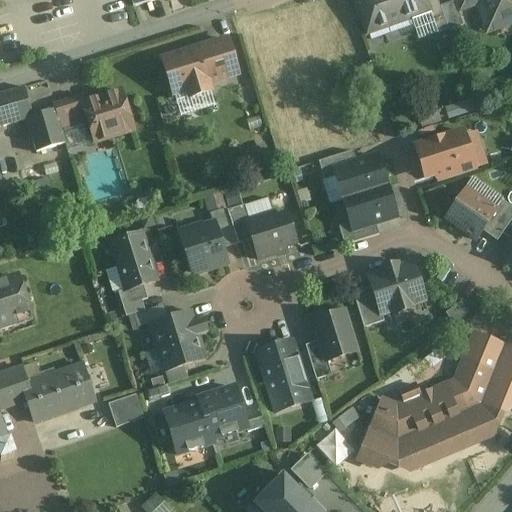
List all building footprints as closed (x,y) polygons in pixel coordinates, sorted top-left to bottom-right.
[(354,0),(366,34),(387,27),(386,26),(410,17),(410,19),(428,13),(423,0),(354,0)] [(436,0),(423,0),(428,13),(429,13),(436,34),(448,30),(440,8),(439,8),(436,0)] [(511,0),(457,0),(459,3),(466,0),(483,0),(486,9),(485,10),(492,30),(511,22),(511,0)] [(454,2),(440,8),(448,30),(449,32),(463,27),(454,2)] [(226,41),(162,61),(173,95),(187,91),(189,98),(209,92),(207,85),(237,75),(226,41)] [(0,95),(0,126),(27,119),(33,117),(25,89),(0,95)] [(121,93),(84,105),(82,97),(53,106),(54,111),(55,111),(62,136),(63,136),(89,127),(94,143),(132,131),(121,93)] [(434,110),(419,115),(423,126),(437,121),(434,110)] [(54,111),(33,117),(27,119),(37,153),(65,145),(63,136),(62,136),(55,111),(54,111)] [(461,132),(415,147),(424,174),(435,170),(439,181),(473,171),(461,132)] [(352,152),(318,163),(324,182),(335,178),(333,172),(356,164),(352,152)] [(356,164),(333,172),(335,178),(342,201),(342,202),(387,188),(386,187),(377,159),(378,158),(377,158),(356,164)] [(387,188),(342,202),(343,202),(350,225),(352,231),(375,224),(396,218),(396,217),(395,217),(386,189),(387,188)] [(494,212),(465,191),(445,220),(476,241),(482,232),(495,212),(494,212)] [(511,209),(501,202),(494,212),(495,212),(482,232),(496,243),(511,220),(511,209)] [(244,207),(226,212),(237,245),(251,240),(251,239),(252,239),(247,223),(249,222),(244,207)] [(226,211),(209,216),(212,226),(213,226),(221,250),(237,245),(226,212),(226,211)] [(286,215),(274,219),(273,215),(249,222),(247,223),(252,239),(251,239),(251,240),(258,261),(285,253),(283,249),(295,245),(286,215)] [(352,231),(350,225),(338,228),(344,247),(378,236),(375,224),(352,231)] [(212,226),(201,230),(200,228),(179,235),(192,274),(225,263),(221,250),(213,226),(212,226)] [(141,233),(110,243),(118,268),(148,258),(141,233)] [(511,241),(503,255),(504,260),(510,265),(511,264),(511,241)] [(148,258),(118,268),(125,291),(126,292),(143,287),(156,283),(148,258)] [(397,266),(382,271),(383,274),(368,279),(372,289),(380,315),(381,315),(393,311),(394,315),(412,309),(411,305),(424,301),(412,265),(398,269),(397,266)] [(0,331),(31,321),(18,279),(0,284),(0,331)] [(143,287),(126,292),(125,291),(118,294),(125,318),(144,312),(142,302),(147,300),(143,287)] [(372,289),(353,295),(363,329),(383,323),(381,315),(380,315),(372,289)] [(163,307),(142,314),(145,326),(149,325),(167,319),(163,307)] [(167,319),(149,325),(157,350),(197,337),(189,312),(167,319)] [(343,313),(330,317),(328,313),(309,319),(313,333),(316,333),(319,342),(326,363),(327,363),(356,353),(343,313)] [(142,314),(134,316),(138,328),(145,326),(142,314)] [(114,316),(104,319),(107,327),(116,324),(114,316)] [(197,337),(157,350),(165,374),(205,362),(197,337)] [(319,342),(305,347),(316,381),(331,376),(327,363),(326,363),(319,342)] [(291,344),(257,354),(266,384),(300,373),(291,344)] [(454,382),(396,407),(382,401),(357,460),(377,468),(388,463),(409,471),(435,460),(439,450),(455,444),(464,448),(491,436),(500,414),(480,406),(494,372),(463,359),(454,382)] [(95,403),(83,366),(28,385),(20,387),(26,402),(33,424),(95,403)] [(22,369),(0,376),(0,463),(14,459),(10,445),(8,445),(0,422),(0,410),(26,402),(20,387),(28,385),(22,369)] [(300,373),(266,384),(275,413),(310,403),(300,373)] [(166,387),(157,389),(160,399),(169,396),(166,387)] [(233,388),(198,399),(199,403),(211,441),(247,430),(245,424),(233,388)] [(130,398),(107,405),(116,429),(143,420),(143,419),(138,421),(130,398)] [(211,441),(199,403),(164,414),(177,456),(213,445),(211,441)] [(245,424),(247,430),(248,434),(266,427),(263,418),(245,424)] [(316,446),(335,466),(352,449),(334,430),(316,446)] [(309,489),(324,473),(304,454),(289,471),(309,489)] [(325,511),(285,469),(252,501),(261,511),(325,511)]
